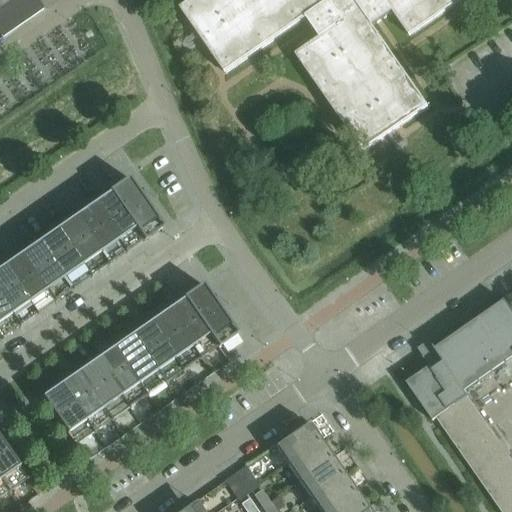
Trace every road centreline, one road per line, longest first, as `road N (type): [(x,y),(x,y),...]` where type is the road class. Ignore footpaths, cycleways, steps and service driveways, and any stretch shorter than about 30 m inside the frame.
road 1 (unclassified): [(0,374),(220,224)]
road 2 (residential): [(122,511),(324,374)]
road 3 (residential): [(324,374),(511,250)]
road 4 (residential): [(0,221),(166,102)]
road 5 (unclassified): [(324,374),(220,224)]
road 6 (unclassified): [(420,511),(324,374)]
road 7 (unclassified): [(220,224),(166,102)]
